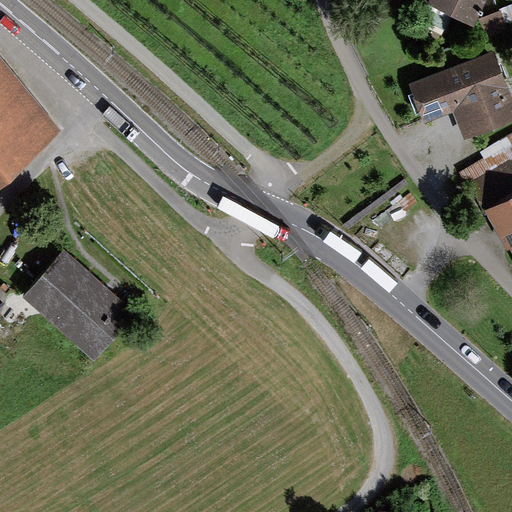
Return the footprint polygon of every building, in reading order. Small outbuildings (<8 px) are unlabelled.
[(433,0),(447,36),(510,13),(504,0),(433,0)] [(511,91),(495,46),(410,78),(425,118),(453,108),(463,135),(511,116),(511,91)] [(0,184),(64,128),(0,56),(0,184)] [(511,187),(483,205),(511,247),(511,187)] [(68,248),(25,299),(100,361),(142,310),(68,248)]
